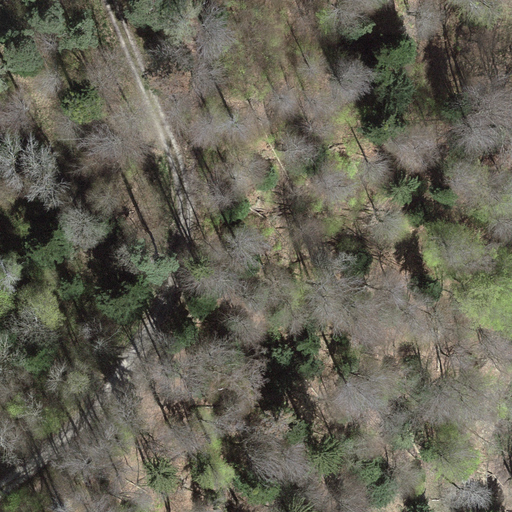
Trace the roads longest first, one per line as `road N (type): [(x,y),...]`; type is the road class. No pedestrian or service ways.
road 1 (track): [(70,429),(102,399),(158,319),(184,255),(188,188)]
road 2 (track): [(188,188),(106,0)]
